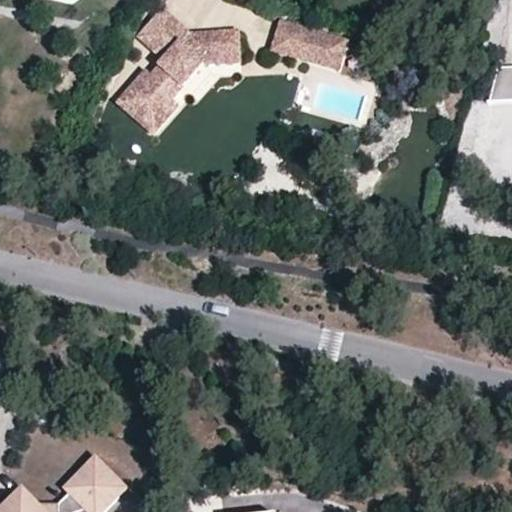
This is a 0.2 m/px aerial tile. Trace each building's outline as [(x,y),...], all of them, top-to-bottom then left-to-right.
[(242,64),(241,32),(208,34),(193,35),(166,10),(141,38),(168,62),(154,77),(149,72),(131,92),(154,113),(165,102),(176,101),(207,66),(242,64)] [(319,35),(286,25),(276,53),(309,64),(319,35)] [(352,47),(319,35),(309,64),(343,75),(352,47)] [(511,69),(499,70),(491,104),(511,104),(511,69)] [(154,113),(131,92),(120,104),(155,136),(182,106),(176,101),(165,102),(154,113)] [(129,492),(99,461),(92,469),(122,499),(129,492)] [(108,511),(122,499),(92,469),(69,491),(72,495),(60,507),(39,507),(29,507),(29,511),(17,511),(17,507),(10,507),(0,507),(0,511),(108,511)] [(24,493),(10,507),(17,507),(17,511),(29,511),(29,507),(39,507),(24,493)]
